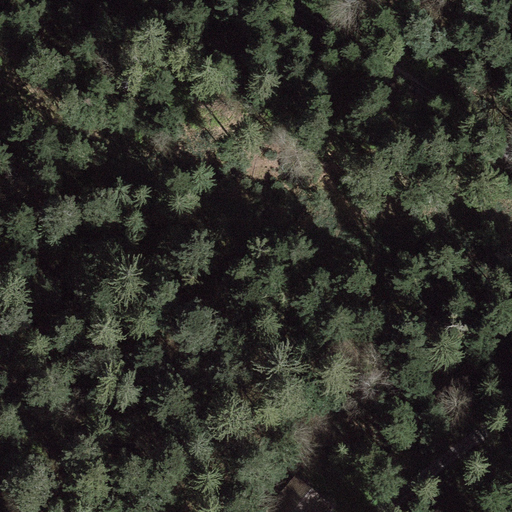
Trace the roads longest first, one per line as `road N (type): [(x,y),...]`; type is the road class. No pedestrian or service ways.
road 1 (track): [(511,159),(272,0)]
road 2 (unclassified): [(511,406),(442,456),(388,511)]
